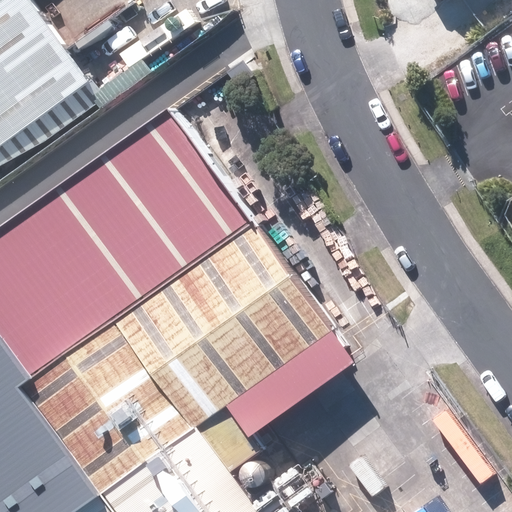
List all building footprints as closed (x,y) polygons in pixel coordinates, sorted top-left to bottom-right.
[(0,156),(90,95),(23,0),(15,0),(0,9),(0,156)] [(117,322),(257,222),(170,107),(0,226),(0,335),(31,377),(117,322)] [(257,222),(117,322),(194,430),(227,475),(265,449),(253,433),(356,360),(257,222)] [(105,493),(118,511),(252,511),(227,475),(194,430),(117,322),(31,377),(20,388),(105,493)] [(0,511),(77,511),(105,493),(20,388),(31,377),(0,335),(0,511)] [(278,427),(263,437),(288,471),(302,460),(278,427)] [(386,428),(352,453),(337,464),(361,497),(377,486),(371,478),(404,453),(386,428)] [(77,511),(118,511),(105,493),(77,511)]
